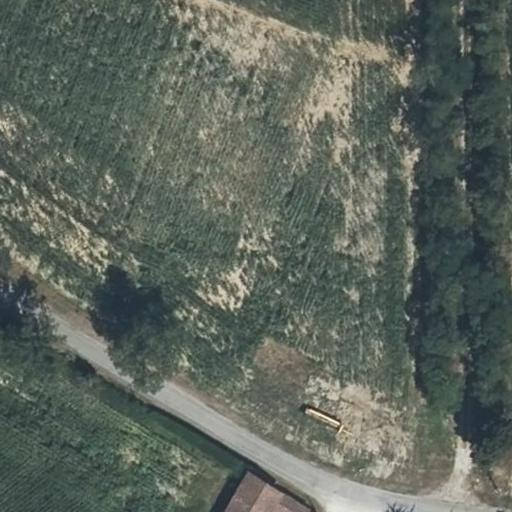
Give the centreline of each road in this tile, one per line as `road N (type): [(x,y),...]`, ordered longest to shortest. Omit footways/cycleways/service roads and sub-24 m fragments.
road 1 (track): [(458,511),(459,0)]
road 2 (unclassified): [(0,289),(364,511)]
